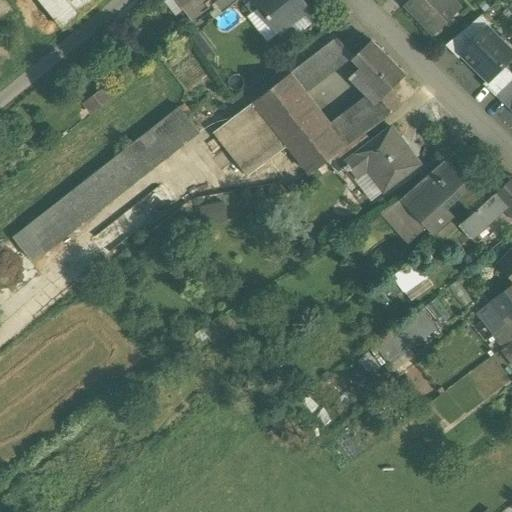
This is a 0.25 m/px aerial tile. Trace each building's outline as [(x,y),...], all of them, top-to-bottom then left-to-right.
[(94,0),(41,0),(66,30),(97,3),(94,0)] [(177,0),(193,20),(208,9),(205,4),(210,0),(177,0)] [(217,0),(211,5),(220,15),(239,0),(217,0)] [(240,0),(250,11),(258,5),(257,4),(262,0),(240,0)] [(308,10),(299,0),(262,0),(257,4),(258,5),(279,32),(308,10)] [(448,0),(409,0),(405,4),(434,35),(459,11),(448,0)] [(511,56),(511,53),(487,29),(476,41),(462,55),(462,56),(488,81),(511,56)] [(465,30),(445,46),(458,60),(462,56),(462,55),(476,41),(465,30)] [(337,39),(320,52),(325,58),(342,44),(337,39)] [(405,75),(372,42),(352,60),(359,69),(355,74),(377,97),(380,101),(389,92),(405,75)] [(320,52),(288,77),(300,92),(332,66),(325,58),(320,52)] [(288,77),(254,102),(288,146),(311,175),(328,162),(345,149),(328,127),(300,92),(288,77)] [(511,80),(497,96),(506,106),(511,100),(511,80)] [(102,89),(83,104),(92,115),(111,100),(102,89)] [(380,101),(377,97),(360,110),(350,119),(362,135),(365,133),(401,106),(389,92),(380,101)] [(254,102),(213,133),(246,177),(288,146),(254,102)] [(356,105),(345,113),(350,119),(360,110),(356,105)] [(179,108),(14,240),(33,264),(198,132),(179,108)] [(345,113),(328,127),(345,149),(362,135),(350,119),(345,113)] [(352,158),(345,163),(357,179),(368,171),(384,192),(419,166),(391,129),(372,143),(352,158)] [(362,135),(345,149),(352,158),(372,143),(365,133),(362,135)] [(460,147),(444,161),(452,170),(456,173),(471,160),(460,147)] [(345,149),(328,162),(336,172),(340,169),(345,163),(352,158),(345,149)] [(444,161),(402,198),(411,207),(452,170),(444,161)] [(452,170),(411,207),(435,232),(450,218),(441,208),(454,197),(455,198),(468,186),(456,173),(452,170)] [(511,178),(500,190),(494,196),(504,207),(511,215),(511,178)] [(500,190),(490,180),(478,191),(488,201),(494,196),(500,190)] [(105,249),(172,207),(161,189),(94,231),(105,249)] [(477,189),(464,201),(475,213),(488,201),(478,191),(477,189)] [(475,213),(459,227),(470,239),(504,207),(494,196),(488,201),(475,213)] [(207,223),(225,219),(220,200),(203,204),(207,223)] [(450,218),(435,232),(433,238),(439,246),(451,235),(459,227),(450,218)] [(470,239),(459,227),(451,235),(461,248),(470,239)] [(511,252),(500,265),(511,276),(511,252)] [(416,265),(396,280),(405,292),(425,278),(416,265)] [(511,285),(490,304),(511,332),(511,285)] [(511,342),(511,332),(490,304),(477,314),(504,348),(511,342)] [(399,368),(433,326),(413,310),(379,352),(399,368)] [(242,339),(223,317),(207,328),(229,352),(242,339)]
